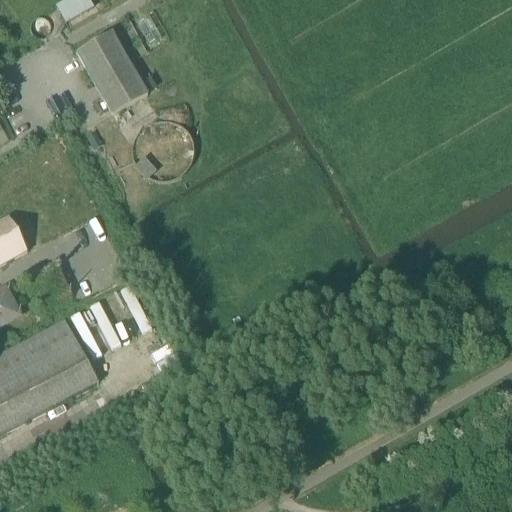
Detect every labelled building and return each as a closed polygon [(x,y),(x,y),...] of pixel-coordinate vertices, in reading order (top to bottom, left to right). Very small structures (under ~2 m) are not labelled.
[(92,10),(86,0),(65,0),(55,6),(64,24),(92,10)] [(148,19),(136,25),(147,46),(159,39),(148,19)] [(110,34),(74,55),(110,117),(146,97),(110,34)] [(5,220),(0,222),(0,267),(24,255),(5,220)] [(97,306),(71,320),(93,362),(119,348),(97,306)] [(63,323),(0,355),(0,435),(95,385),(86,367),(63,323)]
